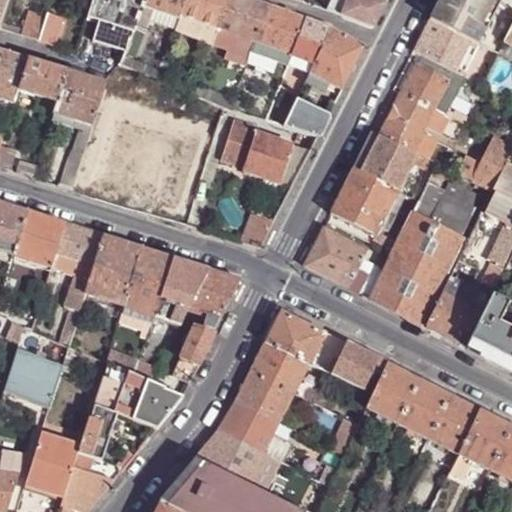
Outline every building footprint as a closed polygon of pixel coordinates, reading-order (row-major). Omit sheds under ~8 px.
[(4,19),(9,0),(0,0),(0,28),(1,29),(4,19)] [(92,0),(87,17),(99,20),(92,41),(126,53),(136,27),(147,0),(92,0)] [(147,31),(155,10),(180,19),(182,16),(188,0),(147,0),(136,27),(147,31)] [(188,0),(182,16),(197,21),(220,28),(230,0),(188,0)] [(231,51),(237,34),(257,42),(272,4),(260,0),(230,0),(220,28),(214,45),(231,51)] [(332,0),(328,9),(342,14),(347,4),(336,0),(332,0)] [(336,0),(347,4),(342,14),(375,26),(383,9),(387,1),(384,0),(336,0)] [(440,0),(430,19),(477,42),(480,37),(498,0),(497,0),(440,0)] [(288,65),(292,55),(306,16),(285,9),(272,4),(257,42),(253,52),(288,65)] [(63,18),(48,13),(45,21),(39,41),(54,46),(63,18)] [(39,41),(45,21),(31,16),(25,37),(39,41)] [(197,21),(182,16),(180,19),(175,32),(191,36),(197,21)] [(319,20),(306,16),(292,55),(315,64),(332,26),(334,27),(334,26),(319,20)] [(9,21),(4,19),(1,29),(6,31),(9,21)] [(477,42),(430,19),(422,36),(414,51),(422,55),(462,76),(479,44),(477,42)] [(511,23),(503,41),(511,45),(511,23)] [(365,44),(334,27),(332,26),(315,64),(310,73),(328,83),(342,90),(355,64),(365,44)] [(253,52),(257,42),(237,34),(231,51),(251,58),(253,52)] [(511,45),(503,41),(497,53),(498,54),(511,60),(511,45)] [(0,51),(0,86),(4,87),(2,93),(19,98),(20,92),(31,61),(0,51)] [(315,64),(292,55),(288,65),(310,73),(315,64)] [(411,77),(403,92),(436,108),(447,113),(465,77),(462,76),(422,55),(411,77)] [(67,72),(31,61),(20,92),(36,97),(57,103),(67,72)] [(105,84),(67,72),(57,103),(53,116),(92,127),(106,84),(105,84)] [(328,83),(310,73),(306,82),(324,91),(328,83)] [(167,74),(164,83),(195,95),(198,86),(189,83),(167,74)] [(198,86),(195,95),(224,107),(232,109),(235,101),(198,86)] [(488,90),(480,86),(478,90),(485,94),(488,90)] [(36,97),(20,92),(19,98),(17,105),(32,109),(36,97)] [(391,116),(381,136),(413,151),(436,108),(403,92),(391,116)] [(330,115),(298,100),(286,127),(318,137),(324,126),(330,115)] [(243,104),(235,101),(232,109),(241,113),(243,104)] [(242,122),(221,115),(215,135),(211,147),(233,155),(240,127),(242,122)] [(445,115),(443,121),(448,123),(451,118),(445,115)] [(247,124),(245,129),(256,133),(259,133),(261,129),(247,124)] [(245,129),(240,127),(233,155),(247,160),(256,133),(245,129)] [(60,133),(49,130),(36,169),(33,180),(45,183),(60,133)] [(373,131),(354,169),(362,173),(372,153),(381,136),(373,131)] [(259,133),(256,133),(247,160),(243,173),(253,176),(282,185),(294,145),(259,133)] [(372,153),(362,173),(394,189),(398,192),(399,192),(414,162),(419,154),(413,151),(381,136),(372,153)] [(511,145),(495,137),(473,181),(492,191),(511,152),(511,145)] [(72,192),(87,142),(75,138),(59,188),(72,192)] [(505,269),(502,267),(511,247),(511,152),(492,191),(493,191),(483,212),(505,223),(487,260),(491,262),(480,285),(494,292),(498,284),(505,269)] [(419,154),(414,162),(423,167),(427,158),(426,158),(419,154)] [(0,157),(0,158),(0,168),(12,173),(15,162),(0,157)] [(427,158),(423,167),(434,173),(436,170),(438,164),(430,160),(427,158)] [(33,180),(36,169),(21,164),(18,175),(33,180)] [(362,173),(354,169),(342,193),(331,214),(375,237),(378,232),(398,192),(394,189),(362,173)] [(434,173),(429,182),(439,187),(445,175),(436,170),(434,173)] [(420,202),(399,243),(396,250),(392,257),(383,275),(371,300),(399,314),(420,325),(463,238),(459,235),(440,226),(444,218),(455,195),(439,187),(429,182),(425,191),(420,202)] [(419,188),(414,199),(420,202),(425,191),(419,188)] [(0,252),(14,256),(27,213),(6,207),(0,204),(0,252)] [(56,255),(65,225),(39,217),(27,213),(14,256),(52,268),(56,255)] [(274,223),(254,213),(242,244),(261,249),(274,223)] [(444,218),(440,226),(459,235),(463,227),(444,218)] [(86,295),(103,237),(82,231),(65,225),(56,255),(78,261),(64,308),(72,310),(80,313),(86,295)] [(304,267),(360,294),(368,275),(358,270),(361,264),(368,250),(324,228),(313,249),(304,267)] [(374,240),(389,247),(396,250),(399,243),(378,232),(375,237),(374,240)] [(86,295),(123,307),(141,249),(120,243),(103,237),(86,295)] [(388,254),(392,257),(396,250),(389,247),(387,251),(388,254)] [(123,307),(154,317),(160,297),(166,279),(173,259),(141,249),(123,307)] [(511,274),(511,256),(505,269),(498,284),(506,287),(511,274)] [(188,311),(208,270),(190,265),(173,259),(166,279),(178,283),(172,301),(160,297),(154,317),(181,325),(188,311)] [(371,300),(383,275),(361,264),(358,270),(368,275),(360,294),(371,300)] [(206,316),(201,328),(214,332),(240,280),(223,275),(208,270),(188,311),(206,316)] [(451,278),(426,328),(445,337),(457,343),(474,310),(467,306),(475,291),(451,278)] [(511,327),(500,322),(508,305),(492,297),(484,314),(467,348),(511,370),(511,327)] [(78,320),(80,313),(72,310),(61,344),(70,348),(78,320)] [(467,348),(484,314),(474,310),(457,343),(467,348)] [(265,343),(310,365),(314,357),(326,334),(281,311),(273,328),(265,343)] [(85,323),(78,320),(70,348),(70,350),(76,352),(85,323)] [(196,327),(180,358),(181,359),(198,367),(206,351),(214,332),(201,328),(196,327)] [(70,350),(70,348),(61,344),(33,332),(25,328),(4,393),(50,408),(70,350)] [(346,344),(326,334),(314,357),(334,367),(346,344)] [(295,395),(310,365),(265,343),(257,359),(250,373),(295,395)] [(346,344),(344,349),(352,353),(354,348),(346,344)] [(344,349),(331,376),(364,392),(373,373),(382,377),(387,365),(362,352),(354,348),(352,353),(344,349)] [(108,364),(109,365),(120,370),(134,376),(137,367),(111,355),(108,364)] [(180,358),(166,391),(183,398),(191,382),(198,367),(181,359),(180,358)] [(137,367),(134,376),(152,385),(159,371),(139,362),(137,367)] [(106,411),(114,414),(156,431),(168,416),(183,398),(166,391),(152,385),(134,376),(120,370),(109,365),(95,407),(106,411)] [(366,410),(396,426),(418,381),(405,374),(387,365),(382,377),(373,397),(366,410)] [(279,425),(295,395),(250,373),(241,389),(234,403),(279,425)] [(396,426),(426,440),(448,395),(434,388),(418,381),(396,426)] [(426,440),(457,456),(479,411),(461,402),(448,395),(426,440)] [(265,455),(279,425),(234,403),(224,421),(217,431),(265,455)] [(83,441),(79,455),(93,458),(99,460),(110,426),(102,424),(106,411),(95,407),(83,441)] [(114,414),(106,411),(102,424),(110,426),(114,414)] [(459,478),(467,461),(487,471),(509,426),(492,418),(479,411),(457,456),(449,473),(459,478)] [(330,450),(344,457),(358,427),(345,420),(330,450)] [(511,427),(509,426),(487,471),(511,483),(511,427)] [(43,492),(64,499),(79,455),(83,441),(44,428),(25,486),(43,492)] [(249,485),(265,455),(217,431),(199,453),(194,459),(249,485)] [(0,511),(6,511),(24,455),(0,451),(0,511)] [(87,511),(97,501),(113,481),(95,475),(88,473),(93,458),(79,455),(64,499),(59,511),(87,511)] [(99,460),(93,458),(88,473),(95,475),(99,460)] [(303,511),(249,485),(194,459),(150,511),(303,511)] [(322,483),(330,488),(338,472),(329,468),(322,483)] [(313,503),(321,507),(330,488),(322,483),(313,503)] [(308,511),(318,511),(321,507),(313,503),(308,511)]
